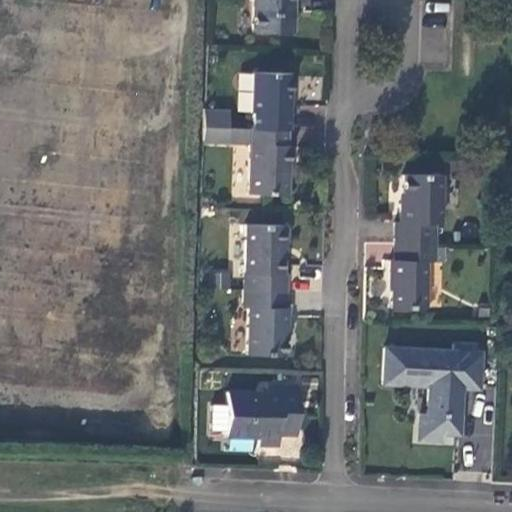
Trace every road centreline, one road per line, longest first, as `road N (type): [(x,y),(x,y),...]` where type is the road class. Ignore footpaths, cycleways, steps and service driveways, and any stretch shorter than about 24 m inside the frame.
road 1 (residential): [(323,489),(350,84)]
road 2 (residential): [(323,489),(511,502)]
road 3 (track): [(180,505),(0,494)]
road 4 (residential): [(180,505),(323,489)]
